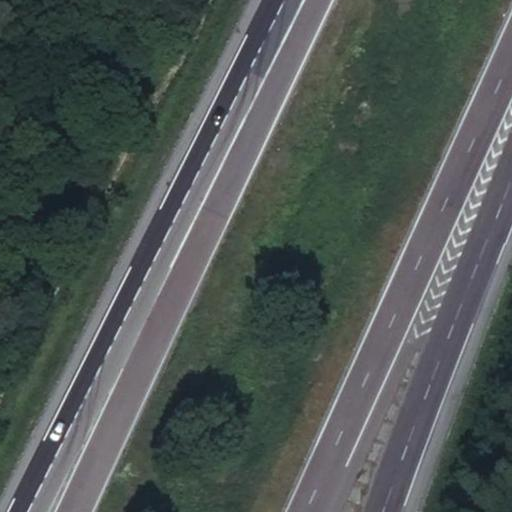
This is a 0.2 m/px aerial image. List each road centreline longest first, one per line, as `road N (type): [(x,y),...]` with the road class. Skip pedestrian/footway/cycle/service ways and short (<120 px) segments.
road 1 (trunk): [(301,0),(48,511)]
road 2 (motorway): [(295,511),(511,46)]
road 3 (track): [(0,392),(194,0)]
road 4 (trunk): [(372,511),(511,172)]
